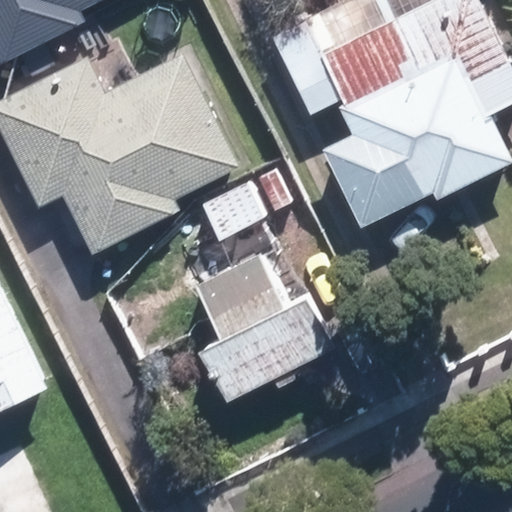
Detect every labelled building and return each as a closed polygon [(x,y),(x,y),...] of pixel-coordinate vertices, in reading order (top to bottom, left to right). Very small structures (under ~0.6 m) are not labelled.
[(98,0),(0,0),(0,51),(5,62),(96,17),(89,4),(98,0)] [(343,0),(280,31),(373,220),(443,185),(447,194),(511,162),(511,128),(502,109),(511,104),(511,36),(494,0),(343,0)] [(250,158),(194,46),(117,84),(100,49),(0,99),(0,103),(49,201),(74,189),(102,247),(193,202),(187,189),(250,158)] [(283,164),(210,201),(228,237),(301,200),(283,164)] [(348,339),(321,287),(297,299),(270,248),(208,280),(235,332),(215,342),(243,394),(348,339)] [(0,409),(59,383),(0,251),(0,409)]
